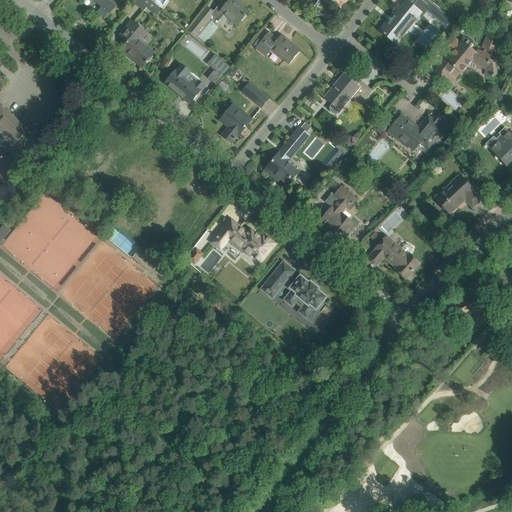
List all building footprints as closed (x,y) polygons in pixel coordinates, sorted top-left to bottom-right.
[(84,0),(84,1),(84,0),(92,0),(101,7),(97,13),(104,19),(109,14),(110,15),(121,0),(84,0)] [(150,0),(136,0),(134,3),(144,11),(147,8),(157,16),(162,10),(150,0)] [(244,16),(246,18),(247,17),(245,15),(248,12),(233,0),(230,0),(226,5),(222,1),(214,12),(208,8),(189,31),(196,36),(212,16),(216,19),(221,23),(227,17),(237,25),(244,16)] [(313,8),(312,15),(323,17),(327,12),(334,3),(341,9),(338,13),(339,13),(347,2),(349,0),(319,0),(313,8)] [(386,22),(379,31),(396,45),(419,17),(424,11),(431,2),(428,0),(417,0),(413,6),(407,1),(395,15),(394,16),(388,24),(386,22)] [(148,33),(132,20),(119,36),(127,43),(121,50),(142,67),(153,53),(140,43),(148,33)] [(269,33),(263,41),(256,48),(266,56),(271,49),(289,64),(300,51),(282,36),(278,40),(269,33)] [(440,72),(440,82),(446,82),(450,78),(451,77),(455,78),(460,73),(461,74),(470,63),(477,65),(477,66),(485,69),(487,64),(488,65),(489,63),(490,61),(489,60),(490,56),(491,57),(492,55),(491,55),(492,52),(494,53),(498,43),(488,38),(487,40),(486,40),(484,44),(485,45),(483,49),(485,49),(483,54),(477,52),(476,53),(470,49),(473,45),(468,40),(465,44),(462,42),(460,45),(454,40),(450,46),(455,51),(447,61),(449,63),(442,72),(440,72)] [(214,70),(208,78),(216,85),(230,68),(222,61),(214,70)] [(175,71),(165,84),(179,95),(184,98),(184,99),(190,104),(200,91),(204,86),(198,81),(194,86),(185,78),(189,73),(190,72),(181,65),(176,71),(175,71)] [(349,95),(352,97),(361,105),(373,91),(358,79),(354,84),(343,75),(324,97),(325,98),(326,96),(334,102),(330,106),(330,109),(331,112),(333,114),(336,114),(339,113),(346,104),(343,102),(349,95)] [(261,108),(269,99),(249,83),(242,92),(261,108)] [(102,103),(97,99),(93,104),(98,107),(102,103)] [(0,131),(8,138),(15,145),(31,125),(23,119),(20,122),(0,105),(0,131)] [(251,120),(244,114),(233,105),(221,120),(230,127),(223,136),(231,143),(238,134),(239,135),(251,120)] [(453,124),(439,112),(433,120),(428,116),(417,129),(401,116),(389,131),(413,151),(419,143),(428,150),(444,131),(446,132),(453,124)] [(376,131),(381,135),(390,124),(386,120),(376,131)] [(306,123),(301,129),(306,134),(311,128),(306,123)] [(298,172),(287,163),(309,136),(306,134),(301,129),(300,128),(265,170),(274,178),(276,175),(288,185),(294,177),(298,172)] [(506,166),(509,163),(511,160),(511,135),(507,130),(505,128),(499,134),(501,136),(503,138),(491,150),(506,166)] [(451,134),(444,143),(449,147),(456,138),(451,134)] [(340,150),(326,167),(332,172),(349,152),(339,144),(336,147),(340,150)] [(436,198),(443,206),(450,214),(465,200),(473,208),(481,200),(473,192),(474,191),(467,184),(460,176),(436,198)] [(343,240),(349,233),(355,225),(341,213),(346,206),(349,209),(356,200),(342,188),(334,196),(339,200),(321,222),(343,240)] [(379,226),(388,235),(409,216),(400,206),(379,226)] [(251,230),(248,234),(231,220),(221,232),(251,257),(252,255),(261,262),(275,244),(263,234),(260,238),(251,230)] [(3,224),(0,228),(0,243),(10,230),(3,224)] [(380,236),(376,232),(371,238),(375,242),(380,236)] [(375,250),(376,250),(368,258),(376,266),(384,257),(396,268),(395,270),(406,279),(420,264),(409,254),(411,251),(411,247),(408,245),(405,245),(401,250),(387,237),(375,250)] [(196,249),(188,259),(195,264),(203,254),(196,249)] [(287,281),(295,272),(283,262),(283,263),(282,263),(281,263),(282,264),(261,289),(273,298),(285,284),(292,290),(284,300),(292,306),(299,298),(306,303),(299,312),(306,318),(314,309),(316,310),(317,309),(321,313),(326,307),(322,303),(327,297),(326,296),(327,295),(303,276),(302,277),(300,276),(293,285),(287,281)] [(459,306),(464,313),(471,309),(480,324),(489,319),(474,294),(465,299),(466,301),(459,306)] [(442,314),(447,320),(458,310),(453,304),(442,314)]
